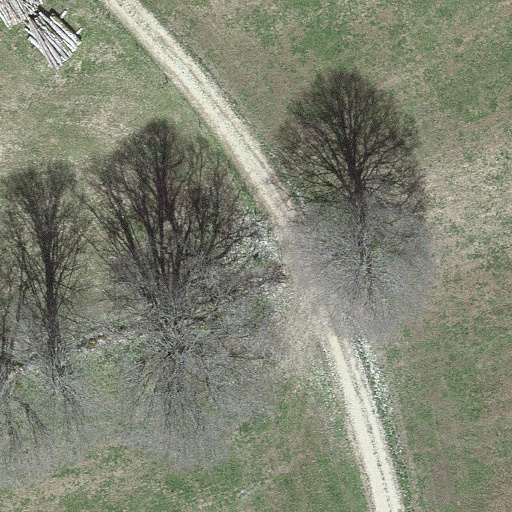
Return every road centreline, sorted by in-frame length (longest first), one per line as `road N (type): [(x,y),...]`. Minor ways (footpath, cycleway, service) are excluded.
road 1 (track): [(386,511),(337,335),(291,217)]
road 2 (track): [(291,217),(179,63),(119,0)]
